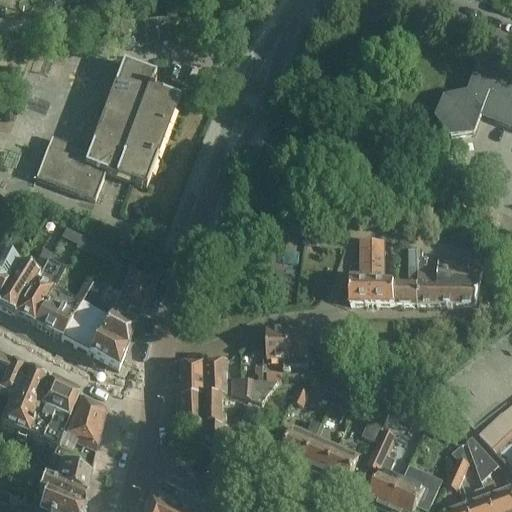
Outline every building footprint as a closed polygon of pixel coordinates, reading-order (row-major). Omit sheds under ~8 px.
[(511,130),(511,68),(494,62),(483,57),(479,67),(476,67),(475,70),(477,71),(467,96),(445,99),(436,121),(450,139),(473,136),(481,116),(496,121),(495,123),(511,130)] [(145,191),(178,103),(153,93),(154,90),(151,88),(155,77),(122,65),(88,155),(50,141),(35,182),(94,205),(105,176),(145,191)] [(42,225),(47,216),(24,204),(19,213),(42,225)] [(107,251),(66,231),(61,240),(76,247),(75,249),(102,261),(107,251)] [(360,281),(350,281),(350,309),(372,308),(371,244),(361,243),(360,281)] [(383,245),(371,244),(372,308),(393,308),(392,285),(383,284),(383,245)] [(0,260),(0,299),(18,268),(2,260),(5,253),(4,252),(0,260)] [(407,285),(392,285),(393,308),(416,309),(417,261),(417,253),(408,253),(407,285)] [(422,261),(417,261),(416,309),(456,309),(456,288),(437,288),(437,272),(426,272),(426,261),(422,261)] [(37,282),(14,319),(33,329),(51,298),(54,292),(64,273),(47,264),(44,271),(37,282)] [(455,267),(437,264),(437,272),(437,288),(456,288),(456,309),(474,309),(481,277),(454,272),(455,267)] [(18,268),(0,299),(0,312),(14,319),(37,282),(44,271),(37,266),(32,276),(18,268)] [(108,321),(98,339),(126,353),(134,328),(123,323),(128,309),(140,313),(152,278),(129,271),(118,305),(117,305),(108,321)] [(51,298),(33,329),(60,343),(82,305),(81,305),(85,297),(91,287),(84,283),(73,302),(80,306),(78,310),(52,297),(55,292),(54,292),(51,298)] [(82,305),(60,343),(88,359),(98,339),(108,321),(82,305)] [(289,368),(308,368),(307,334),(266,335),(267,363),(284,363),(284,372),(289,372),(289,368)] [(98,339),(88,359),(118,375),(126,353),(98,339)] [(227,363),(205,367),(206,402),(207,402),(222,401),(227,401),(232,402),(232,392),(227,392),(227,363)] [(0,364),(0,394),(9,369),(0,364)] [(181,367),(182,417),(208,418),(207,402),(206,402),(205,367),(181,367)] [(10,403),(0,424),(0,430),(28,442),(50,389),(21,375),(16,372),(9,369),(0,394),(0,398),(4,400),(10,403)] [(267,377),(267,386),(262,386),(278,387),(281,386),(281,377),(267,377)] [(233,386),(232,392),(232,402),(262,409),(278,387),(262,386),(233,386)] [(50,389),(28,442),(57,453),(57,452),(59,452),(65,436),(66,433),(77,403),(50,389)] [(308,397),(299,393),(293,406),(303,410),(308,397)] [(208,418),(182,417),(182,433),(232,455),(232,454),(227,451),(228,431),(222,429),(222,426),(227,426),(227,421),(222,421),(222,401),(207,402),(208,418)] [(77,403),(66,433),(97,446),(104,421),(104,420),(102,415),(101,415),(77,403)] [(375,446),(387,419),(388,417),(358,404),(357,406),(352,416),(369,424),(362,440),(375,446)] [(511,427),(511,409),(502,417),(511,427)] [(502,417),(479,439),(490,451),(511,430),(511,427),(502,417)] [(307,436),(294,430),(291,435),(279,430),(270,449),(283,455),(280,460),(303,470),(316,440),(321,428),(312,424),(307,436)] [(54,463),(51,462),(51,463),(89,478),(97,446),(66,433),(65,436),(64,438),(60,449),(59,452),(57,452),(57,453),(58,453),(54,463)] [(389,476),(394,463),(386,460),(395,439),(382,433),(366,470),(379,476),(366,506),(380,511),(389,511),(403,483),(389,476)] [(316,440),(303,470),(323,479),(322,483),(337,449),(316,440)] [(481,486),(498,470),(471,441),(466,445),(481,486)] [(337,449),(322,483),(345,492),(360,459),(337,449)] [(461,450),(451,458),(458,464),(453,476),(462,481),(468,468),(461,450)] [(44,478),(42,484),(53,488),(85,501),(89,478),(51,463),(51,462),(46,472),(45,478),(44,478)] [(42,484),(44,478),(45,478),(31,472),(33,468),(19,463),(12,480),(29,486),(31,480),(42,484)] [(403,483),(389,511),(415,511),(417,510),(421,511),(428,511),(441,485),(409,470),(403,483)] [(462,481),(453,476),(447,489),(457,493),(462,481)] [(53,488),(42,484),(37,497),(44,499),(76,511),(82,511),(85,501),(53,488)] [(511,511),(511,499),(509,490),(486,499),(491,511),(511,511)] [(464,506),(465,511),(491,511),(486,499),(483,492),(474,495),(477,503),(465,508),(464,506)] [(76,511),(44,499),(39,511),(76,511)] [(172,511),(152,503),(149,511),(172,511)]
